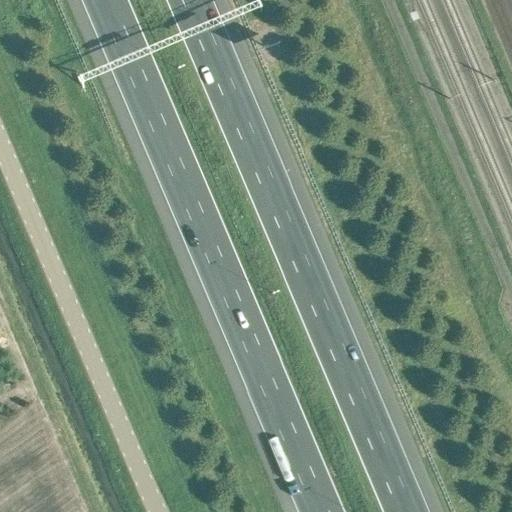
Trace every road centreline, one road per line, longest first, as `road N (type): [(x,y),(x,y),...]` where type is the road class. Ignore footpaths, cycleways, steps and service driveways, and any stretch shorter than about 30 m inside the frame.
road 1 (motorway): [(407,511),(190,0)]
road 2 (motorway): [(106,0),(321,511)]
road 3 (unclassified): [(151,511),(0,151)]
